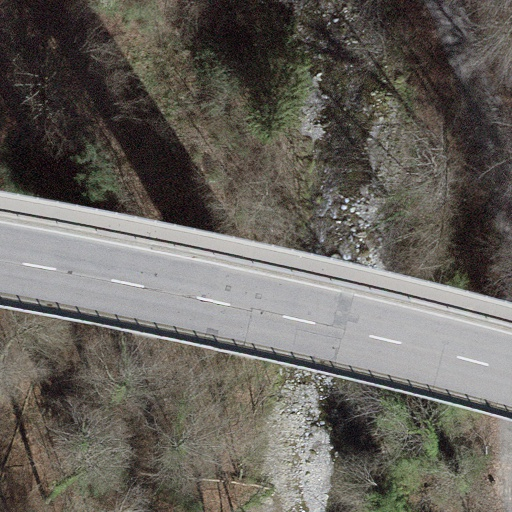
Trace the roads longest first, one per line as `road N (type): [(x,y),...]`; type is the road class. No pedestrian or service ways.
road 1 (secondary): [(511,372),(0,260)]
road 2 (track): [(511,197),(507,144),(437,0)]
